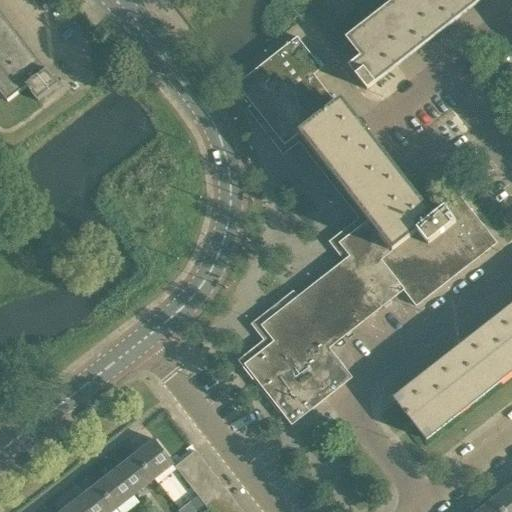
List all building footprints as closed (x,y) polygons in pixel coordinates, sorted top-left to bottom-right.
[(366,90),(396,66),(481,0),(393,0),(345,38),(347,40),(348,42),(355,50),(360,57),(348,66),(366,90)] [(27,88),(34,96),(38,102),(58,86),(47,71),(41,76),(0,22),(0,92),(7,102),(8,102),(27,88)] [(321,69),(297,38),(236,85),(283,145),(299,133),(367,221),(339,244),(349,257),(355,264),(297,309),(291,302),(261,326),(273,342),(244,365),(291,425),(352,378),(329,349),(403,290),(416,306),(496,243),(459,196),(433,217),(341,99),(335,104),(313,75),(321,69)] [(355,50),(348,42),(344,45),(351,54),(355,50)] [(511,372),(511,304),(393,398),(426,440),(511,372)] [(154,440),(135,455),(154,479),(173,464),(154,440)] [(182,476),(202,461),(195,451),(175,467),(182,476)] [(135,455),(116,470),(135,494),(154,479),(135,455)] [(190,486),(210,470),(202,461),(182,476),(190,486)] [(116,470),(97,484),(116,509),(135,494),(116,470)] [(197,495),(217,480),(210,470),(190,486),(197,495)] [(204,505),(225,489),(217,480),(197,495),(198,496),(204,505)] [(97,484),(78,499),(88,511),(112,511),(116,509),(97,484)] [(493,499),(502,511),(511,511),(511,484),(511,485),(493,499)] [(208,510),(209,511),(224,511),(236,503),(228,494),(208,510)] [(179,511),(195,511),(204,505),(198,496),(179,511)] [(88,511),(78,499),(61,511),(88,511)] [(476,511),(502,511),(493,499),(476,511)] [(224,511),(242,511),(236,503),(224,511)]
